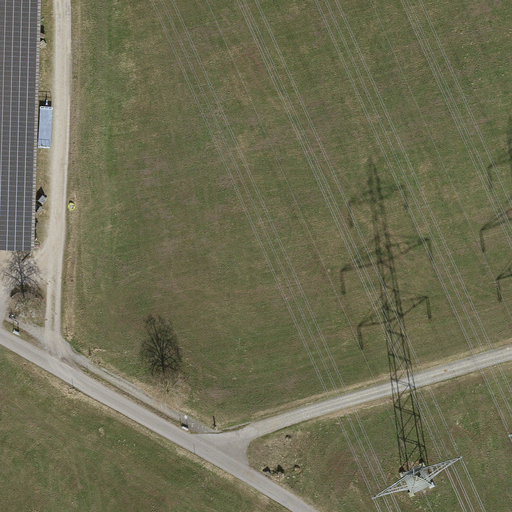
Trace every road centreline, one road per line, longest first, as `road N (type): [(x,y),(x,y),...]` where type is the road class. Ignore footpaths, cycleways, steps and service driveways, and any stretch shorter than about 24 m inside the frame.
road 1 (track): [(63,0),(53,367)]
road 2 (track): [(511,353),(251,430),(216,458)]
